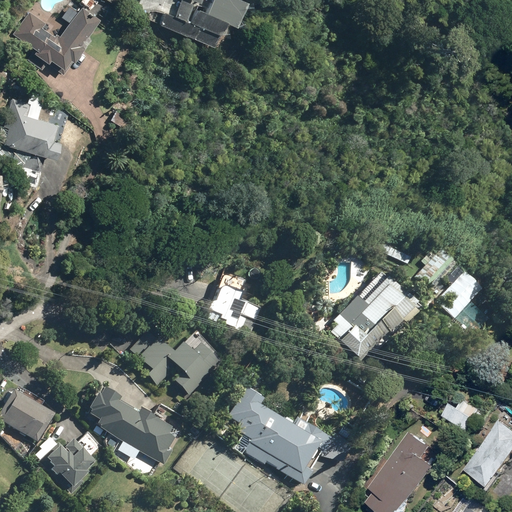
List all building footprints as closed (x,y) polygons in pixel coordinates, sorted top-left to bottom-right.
[(161,24),(213,44),(222,21),(233,25),(241,0),(189,0),(199,3),(199,0),(209,0),(206,8),(198,5),(192,21),(166,11),(161,24)] [(193,3),(185,0),(181,0),(176,14),(187,18),(193,3)] [(63,33),(28,10),(13,34),(35,49),(33,51),(49,61),(50,59),(64,68),(70,59),(74,61),(90,37),(87,35),(99,16),(81,5),(63,33)] [(32,101),(11,95),(0,134),(0,141),(54,157),(60,137),(54,135),(58,122),(28,114),(32,101)] [(380,244),(377,251),(408,264),(411,257),(380,244)] [(427,291),(453,260),(440,249),(414,279),(427,291)] [(417,305),(380,270),(332,321),(336,326),(329,334),(358,361),(377,341),(378,342),(388,331),(390,333),(417,305)] [(252,284),(219,272),(203,316),(241,330),(245,319),(257,323),(263,308),(246,302),(252,284)] [(455,319),(482,288),(464,272),(437,303),(455,319)] [(189,396),(199,386),(197,384),(223,358),(195,330),(172,352),(158,337),(156,338),(148,330),(129,348),(150,370),(145,375),(156,386),(176,367),(180,372),(172,379),(189,396)] [(18,385),(14,391),(12,389),(0,409),(0,420),(38,443),(55,414),(42,406),(45,401),(18,385)] [(121,395),(102,385),(86,413),(99,420),(92,432),(100,437),(103,431),(165,466),(184,431),(141,407),(139,410),(119,399),(121,395)] [(263,397),(245,386),(227,416),(238,422),(235,428),(252,438),(243,454),(265,466),(266,463),(303,485),(311,472),(304,468),(315,449),(341,464),(354,443),(332,430),(329,436),(297,417),(292,426),(258,405),(263,397)] [(460,394),(446,415),(471,432),(485,410),(460,394)] [(511,463),(511,425),(504,420),(468,470),(494,489),(511,463)] [(433,445),(413,431),(372,489),(376,492),(369,501),(384,511),(403,511),(437,466),(424,457),(433,445)] [(101,446),(86,433),(77,444),(72,440),(66,447),(68,449),(66,451),(56,442),(55,444),(47,437),(29,457),(42,469),(45,465),(56,476),(58,474),(74,488),(89,471),(87,470),(95,461),(91,457),(101,446)] [(493,511),(488,509),(486,511),(480,511),(470,506),(460,500),(453,511),(493,511)]
